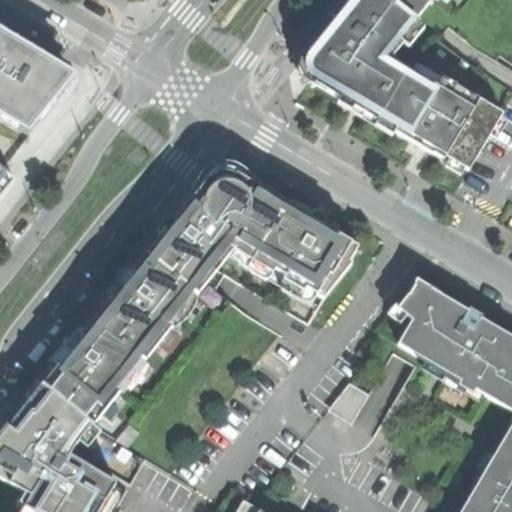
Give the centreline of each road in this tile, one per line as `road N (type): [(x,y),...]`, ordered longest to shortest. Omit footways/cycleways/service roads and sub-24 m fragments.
road 1 (tertiary): [(0,377),(35,322),(216,106)]
road 2 (residential): [(511,285),(216,106)]
road 3 (tertiary): [(153,68),(0,278)]
road 4 (residential): [(39,0),(153,68)]
road 5 (tertiary): [(216,106),(284,0)]
